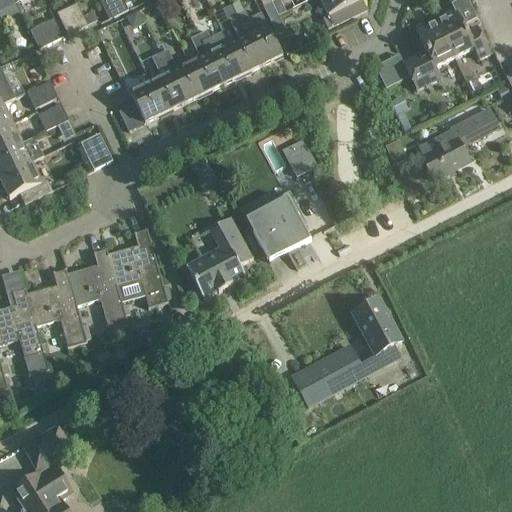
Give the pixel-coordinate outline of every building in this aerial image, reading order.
[(0,0),(0,15),(18,7),(14,0),(0,0)] [(269,0),(268,0),(261,4),(271,23),(279,19),(287,15),(280,1),(272,5),(269,0)] [(360,0),(319,0),(329,19),(323,22),(328,33),(367,14),(360,0)] [(437,26),(454,61),(474,51),(480,62),(492,56),(478,29),(467,35),(464,28),(477,21),(466,0),(465,0),(452,7),(456,16),(437,26)] [(109,10),(115,22),(129,14),(128,12),(129,12),(125,4),(124,4),(124,3),(109,10)] [(69,38),(88,28),(89,28),(85,19),(78,6),(58,15),(69,38)] [(125,21),(132,35),(146,28),(139,14),(125,21)] [(284,59),(268,26),(263,17),(251,23),(246,14),(237,19),(262,70),(284,59)] [(85,19),(89,28),(88,28),(88,29),(98,24),(93,15),(85,19)] [(227,47),(243,79),(262,70),(237,19),(230,22),(239,41),(227,47)] [(277,37),(286,33),(279,19),(271,23),(277,37)] [(39,30),(31,34),(40,52),(48,48),(63,40),(54,23),(39,30)] [(417,93),(441,81),(436,70),(454,61),(437,26),(417,35),(427,54),(404,66),(417,93)] [(199,38),(223,89),(243,79),(227,47),(221,35),(211,40),(208,33),(199,38)] [(188,65),(204,98),(223,89),(199,38),(192,41),(201,59),(188,65)] [(169,52),(160,57),(185,108),(204,98),(188,65),(178,70),(169,52)] [(160,57),(153,60),(162,78),(149,84),(165,117),(185,108),(160,57)] [(0,108),(5,106),(5,107),(16,102),(1,71),(0,71),(0,108)] [(51,84),(28,96),(36,112),(59,101),(51,84)] [(149,84),(130,94),(136,106),(120,114),(129,134),(143,127),(146,126),(165,117),(149,84)] [(505,90),(497,94),(502,104),(511,100),(505,90)] [(405,111),(400,101),(391,105),(396,115),(403,112),(405,111)] [(0,108),(0,133),(15,126),(5,107),(5,106),(0,108)] [(62,107),(39,118),(47,134),(70,123),(62,107)] [(434,183),(470,165),(464,153),(501,134),(489,111),(449,132),(451,135),(438,142),(418,152),(434,183)] [(0,157),(24,145),(15,126),(0,133),(0,157)] [(95,173),(114,164),(101,137),(82,147),(95,173)] [(307,141),(283,153),(297,181),(320,170),(307,141)] [(0,179),(1,181),(34,165),(34,166),(44,161),(34,142),(25,146),(24,145),(0,157),(0,179)] [(47,183),(43,185),(34,166),(34,165),(1,181),(11,202),(20,197),(25,208),(53,195),(47,183)] [(263,249),(271,265),(312,243),(305,229),(308,227),(291,195),(273,204),(278,214),(251,229),(262,249),(263,249)] [(222,251),(188,270),(205,301),(216,295),(217,297),(234,287),(233,286),(247,278),(241,268),(254,261),(233,220),(212,232),(222,251)] [(149,312),(169,306),(169,303),(166,295),(149,233),(135,236),(139,249),(109,257),(107,258),(117,290),(118,290),(123,306),(146,299),(149,312)] [(101,303),(110,336),(131,331),(123,306),(118,290),(117,290),(107,258),(109,257),(108,252),(95,256),(99,269),(69,277),(67,277),(76,310),(78,310),(101,303)] [(61,323),(69,352),(89,346),(88,344),(84,330),(78,310),(76,310),(67,277),(69,277),(68,272),(55,276),(58,288),(29,297),(26,297),(36,330),(37,330),(61,323)] [(18,308),(0,313),(0,348),(20,343),(31,381),(34,380),(50,375),(51,375),(46,357),(43,348),(37,330),(36,330),(26,297),(29,297),(27,292),(14,296),(18,308)] [(362,368),(351,348),(293,381),(309,410),(368,379),(401,361),(395,350),(403,346),(395,331),(379,302),(354,316),(369,344),(377,360),(362,368)] [(88,344),(92,342),(88,329),(84,330),(88,344)] [(0,395),(10,393),(6,378),(3,370),(0,359),(0,395)] [(133,409),(143,429),(175,412),(164,392),(133,409)] [(65,511),(61,504),(73,497),(60,475),(62,465),(60,463),(74,455),(60,429),(22,450),(36,475),(39,473),(41,476),(13,493),(24,511),(65,511)]
